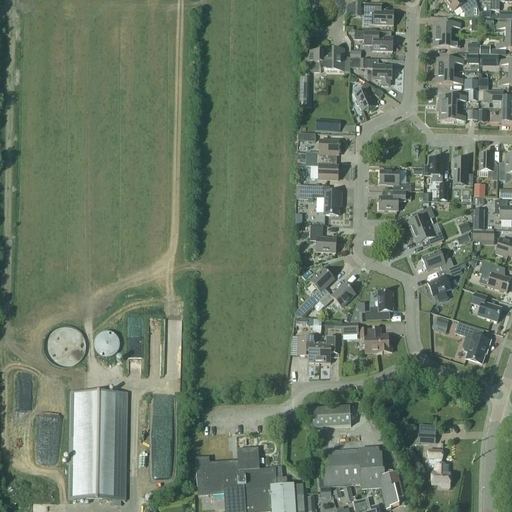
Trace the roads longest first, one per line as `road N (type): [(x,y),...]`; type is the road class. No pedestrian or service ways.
road 1 (residential): [(420,362),(406,282),(358,258),(361,142),(366,131),(409,111)]
road 2 (residential): [(293,408),(297,394),(420,362)]
